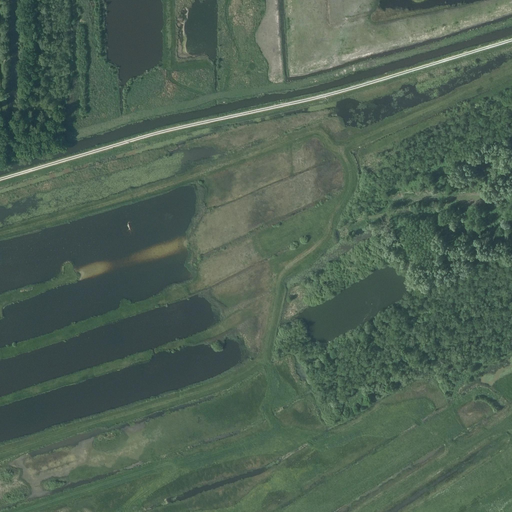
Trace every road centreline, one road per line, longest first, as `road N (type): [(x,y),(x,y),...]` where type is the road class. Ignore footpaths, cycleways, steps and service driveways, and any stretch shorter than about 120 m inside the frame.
road 1 (track): [(511,40),(0,179)]
road 2 (track): [(126,511),(191,463),(270,443),(322,442),(414,415),(454,448),(505,425),(511,432)]
